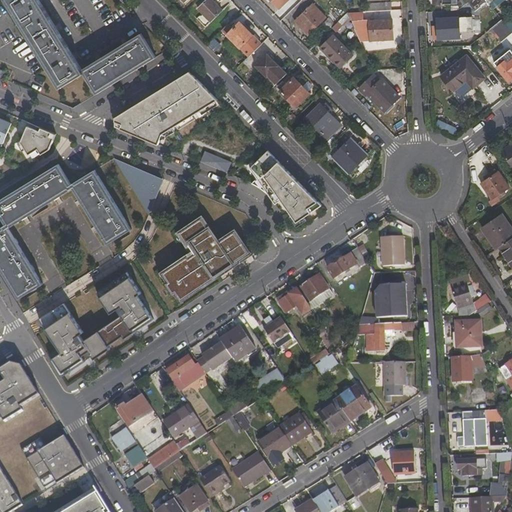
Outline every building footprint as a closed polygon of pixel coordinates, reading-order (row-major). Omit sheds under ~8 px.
[(6,0),(61,89),(85,74),(97,94),(157,58),(142,34),(83,71),(59,32),(39,0),(6,0)] [(208,0),(199,9),(211,22),(222,11),(211,0),(208,0)] [(270,0),(279,9),(287,0),(270,0)] [(485,0),(469,0),(467,2),(473,9),(485,0)] [(390,2),(364,4),(365,11),(391,10),(390,2)] [(316,28),(324,36),(332,28),(334,26),(312,4),(294,22),(308,35),(316,28)] [(343,26),(350,19),(348,12),(334,26),(332,28),(336,32),(342,25),(343,26)] [(363,27),(362,12),(348,12),(350,19),(355,29),(363,27)] [(458,18),(458,17),(436,18),(437,26),(432,27),(433,37),(437,37),(437,40),(460,39),(459,33),(473,32),(472,17),(458,18)] [(393,40),(392,19),(368,20),(370,41),(393,40)] [(490,29),(500,42),(511,32),(502,19),(490,29)] [(240,23),(228,35),(249,57),(262,45),(240,23)] [(353,55),(333,35),(320,48),(340,69),(353,55)] [(511,52),(510,50),(494,63),(510,82),(511,80),(511,52)] [(257,67),(270,80),(279,66),(268,55),(257,67)] [(485,79),(466,55),(440,76),(453,91),(466,81),(472,89),(485,79)] [(218,100),(190,72),(115,118),(115,126),(159,144),(163,134),(218,100)] [(379,80),(373,74),(358,89),(365,97),(367,95),(384,112),(399,97),(381,78),(379,80)] [(280,91),(296,107),(310,94),(294,78),(280,91)] [(308,119),(328,139),(341,126),(321,105),(308,119)] [(0,118),(0,142),(3,143),(11,124),(0,118)] [(50,150),(56,134),(41,128),(40,131),(28,126),(21,142),(29,155),(38,149),(42,154),(50,150)] [(349,173),(366,155),(351,140),(334,158),(349,173)] [(511,168),(511,144),(501,152),(511,168)] [(297,222),(322,206),(268,151),(251,168),(258,178),(272,199),(276,204),(282,200),(297,222)] [(201,162),(228,173),(232,163),(205,152),(201,162)] [(125,175),(129,165),(115,159),(125,175)] [(0,229),(0,267),(19,299),(23,297),(43,284),(9,228),(74,188),(109,244),(132,229),(95,171),(72,185),(59,165),(0,200),(0,213),(7,225),(0,229)] [(125,175),(146,208),(152,208),(155,201),(153,199),(156,198),(164,180),(137,169),(138,170),(136,171),(133,167),(129,165),(125,175)] [(492,199),(508,188),(498,172),(482,183),(492,199)] [(268,195),(272,199),(258,178),(252,184),(258,186),(261,188),(264,191),(268,195)] [(511,230),(502,215),(482,229),(496,250),(499,248),(511,239),(511,230)] [(191,257),(190,255),(163,273),(169,282),(167,283),(174,294),(176,292),(182,300),(224,272),(223,271),(250,252),(235,231),(219,242),(202,217),(180,233),(185,240),(188,245),(189,244),(195,254),(192,256),(191,257)] [(181,242),(185,240),(180,233),(178,231),(175,233),(181,242)] [(382,238),(383,266),(405,265),(403,236),(382,238)] [(511,239),(499,248),(503,255),(505,254),(511,263),(511,239)] [(186,246),(192,256),(195,254),(189,244),(188,245),(186,246)] [(359,264),(362,267),(368,263),(358,248),(352,252),(353,254),(328,270),(334,279),(359,264)] [(254,254),(252,251),(250,252),(223,271),(224,272),(225,274),(233,268),(232,266),(239,262),(240,263),(254,254)] [(311,302),(329,289),(317,270),(308,277),(310,281),(301,287),(311,302)] [(169,282),(163,273),(162,271),(159,273),(166,284),(167,283),(169,282)] [(124,339),(154,319),(138,296),(141,293),(127,272),(97,293),(111,314),(118,309),(122,315),(83,341),(79,335),(83,332),(63,303),(39,319),(61,353),(50,360),(61,378),(85,361),(92,356),(94,360),(110,349),(108,346),(122,336),(124,339)] [(452,289),(458,309),(459,316),(470,316),(477,312),(488,304),(491,301),(487,295),(473,304),(472,297),(468,288),(467,284),(452,289)] [(380,287),(376,292),(377,318),(407,316),(406,285),(380,287)] [(304,316),(313,310),(298,288),(293,291),(290,289),(277,299),(287,314),(298,307),(304,316)] [(180,304),(183,302),(182,300),(176,292),(174,294),(173,295),(180,304)] [(481,317),(492,309),(488,304),(477,312),(481,317)] [(278,348),(295,338),(281,318),(265,329),(278,348)] [(465,346),(481,346),(480,321),(454,323),(455,326),(451,327),(452,351),(465,351),(465,346)] [(415,331),(415,322),(360,326),(357,336),(367,335),(367,352),(385,352),(385,337),(395,337),(394,330),(402,330),(402,331),(415,331)] [(256,348),(241,326),(221,340),(222,342),(232,356),(236,362),(256,348)] [(212,368),(212,369),(232,356),(222,342),(203,355),(203,356),(197,361),(198,363),(205,373),(212,368)] [(315,353),(308,357),(313,365),(321,360),(327,356),(329,355),(326,350),(317,356),(315,353)] [(471,368),(484,367),(481,355),(471,356),(470,357),(453,359),(454,381),(472,380),(471,368)] [(179,392),(202,376),(195,364),(189,356),(166,372),(179,392)] [(329,359),(327,356),(321,360),(322,363),(317,366),(322,373),(328,369),(330,371),(334,368),(333,365),(338,363),(333,356),(329,359)] [(511,389),(511,395),(511,397),(511,398),(511,362),(500,370),(511,389)] [(0,419),(2,418),(5,423),(23,411),(21,407),(40,395),(22,366),(12,363),(0,370),(0,419)] [(202,376),(206,374),(205,373),(198,363),(195,364),(202,376)] [(386,387),(406,386),(406,363),(386,363),(386,387)] [(258,397),(285,385),(280,372),(252,384),(258,397)] [(371,407),(358,387),(337,401),(349,419),(350,421),(371,407)] [(132,404),(130,401),(117,410),(129,428),(154,411),(144,396),(132,404)] [(377,405),(385,416),(395,410),(388,398),(377,405)] [(338,426),(349,419),(337,401),(318,414),(332,433),(340,428),(338,426)] [(165,422),(175,437),(199,421),(189,406),(165,422)] [(231,411),(215,421),(218,427),(226,422),(234,416),(231,411)] [(488,411),(472,412),(463,412),(464,438),(458,439),(459,447),(488,446),(486,418),(499,417),(499,411),(488,411)] [(245,431),(251,427),(241,412),(234,416),(245,431)] [(312,432),(301,415),(280,428),(291,445),(312,432)] [(237,437),(245,431),(234,416),(226,422),(229,427),(237,437)] [(211,439),(229,427),(226,422),(218,427),(208,434),(211,439)] [(284,460),(280,455),(292,447),(291,445),(280,428),(260,442),(275,465),(284,460)] [(127,429),(114,438),(122,450),(135,441),(127,429)] [(196,433),(180,444),(184,450),(200,438),(196,433)] [(47,491),(85,468),(65,436),(46,448),(40,439),(22,450),(47,491)] [(122,450),(126,456),(127,457),(139,447),(135,441),(122,450)] [(174,441),(149,459),(152,464),(155,468),(181,451),(174,441)] [(226,461),(238,478),(265,461),(253,444),(226,461)] [(148,460),(139,447),(127,457),(135,469),(148,460)] [(393,455),(394,473),(415,472),(414,453),(393,455)] [(497,454),(497,462),(511,462),(511,453),(497,454)] [(374,460),(389,484),(398,484),(380,456),(374,460)] [(477,460),(458,460),(458,471),(462,471),(462,476),(483,475),(483,467),(477,467),(477,460)] [(136,475),(140,482),(157,471),(155,468),(152,464),(136,475)] [(347,478),(358,495),(379,482),(367,465),(347,478)] [(220,467),(201,480),(213,498),(220,494),(218,491),(224,487),(231,482),(220,467)] [(0,511),(13,511),(23,506),(0,468),(0,511)] [(502,484),(500,484),(499,497),(507,496),(509,475),(503,475),(502,484)] [(155,484),(150,476),(136,485),(141,493),(155,484)] [(346,499),(337,485),(313,500),(320,511),(331,511),(339,507),(338,504),(346,499)] [(193,511),(209,501),(199,486),(176,500),(183,511),(193,511)] [(64,511),(66,511),(67,511),(74,508),(73,507),(79,503),(80,505),(91,498),(99,511),(110,511),(96,488),(56,511),(64,511)] [(507,496),(499,497),(472,498),(472,511),(491,511),(492,511),(493,510),(493,503),(503,503),(507,496)] [(99,511),(91,498),(80,505),(79,503),(73,507),(74,508),(67,511),(66,511),(64,511),(99,511)] [(155,511),(183,511),(176,500),(175,498),(155,511)] [(297,511),(320,511),(313,500),(313,499),(296,510),(297,511)]
